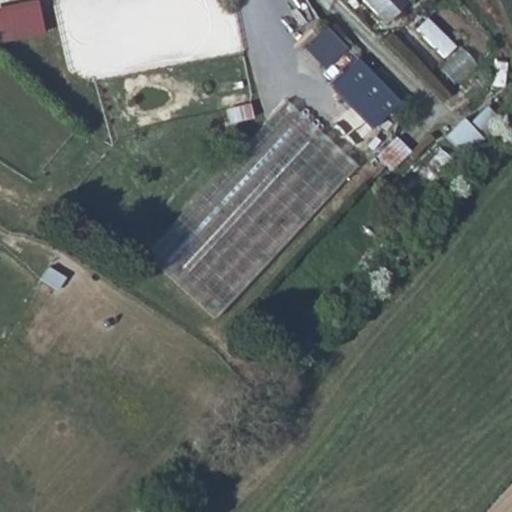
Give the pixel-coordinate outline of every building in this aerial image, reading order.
[(0,42),(43,35),(36,0),(35,0),(0,6),(0,42)] [(208,0),(55,0),(66,35),(209,3),(208,0)] [(409,4),(404,0),(361,0),(386,26),(409,4)] [(232,14),(88,50),(94,79),(240,49),(232,14)] [(417,29),(444,55),(452,47),(427,18),(417,29)] [(405,107),(328,29),(308,48),(335,76),(324,87),(374,137),(405,107)] [(356,165),(287,103),(144,254),(216,319),(356,165)] [(469,126),(482,138),(499,120),(485,107),(469,126)] [(425,141),(399,120),(367,155),(393,178),(425,141)] [(388,205),(406,223),(457,168),(438,152),(388,205)]
